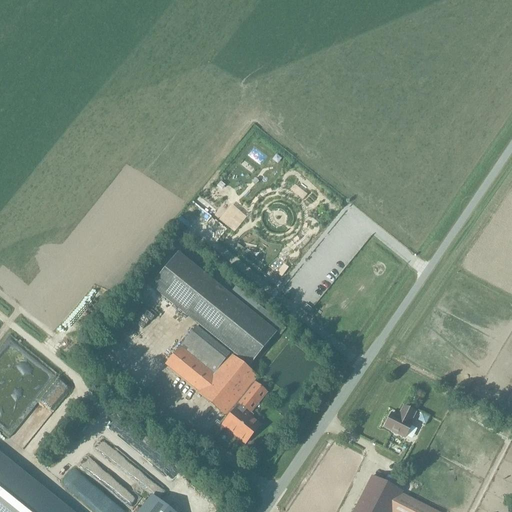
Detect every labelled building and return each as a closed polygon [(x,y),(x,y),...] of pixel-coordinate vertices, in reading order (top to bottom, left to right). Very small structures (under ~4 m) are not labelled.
[(303,300),(312,289),(268,251),(259,262),(303,300)] [(277,333),(178,252),(150,287),(234,354),(242,361),(249,367),(277,333)] [(141,316),(138,321),(148,327),(151,321),(141,316)] [(232,357),(196,328),(166,365),(200,393),(199,394),(225,416),(251,383),(257,377),(240,364),(242,361),(234,354),(232,357)] [(245,444),(261,426),(242,410),(259,390),(251,383),(225,416),(219,424),(245,444)] [(400,414),(401,415),(399,418),(391,414),(384,427),(391,431),(392,433),(395,435),(398,435),(405,438),(412,425),(409,424),(415,413),(404,407),(400,414)] [(32,449),(43,444),(39,435),(28,440),(32,449)] [(0,511),(66,511),(0,458),(0,511)] [(392,511),(401,494),(402,493),(372,477),(353,511),(392,511)] [(132,486),(126,492),(136,502),(141,496),(132,486)] [(436,511),(401,494),(392,511),(436,511)] [(171,511),(158,501),(148,511),(171,511)]
